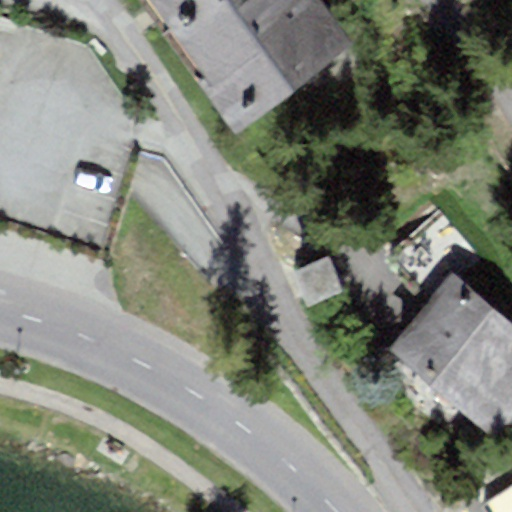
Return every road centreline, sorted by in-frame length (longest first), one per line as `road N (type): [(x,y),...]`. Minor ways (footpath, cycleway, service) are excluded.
road 1 (residential): [(410,511),(193,162),(122,30),(95,0)]
road 2 (secondary): [(329,511),(280,458),(210,406),(131,360),(0,313)]
road 3 (residential): [(437,0),(511,95)]
